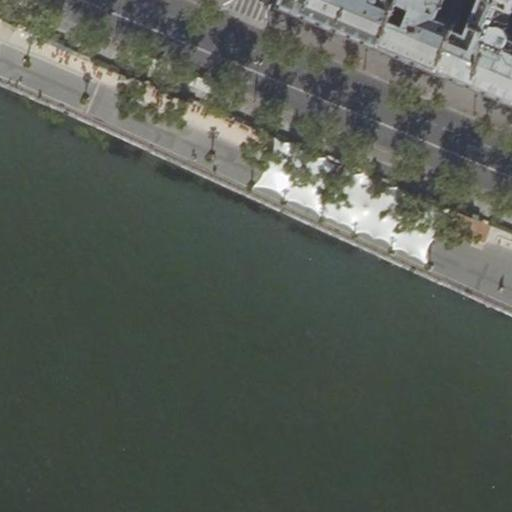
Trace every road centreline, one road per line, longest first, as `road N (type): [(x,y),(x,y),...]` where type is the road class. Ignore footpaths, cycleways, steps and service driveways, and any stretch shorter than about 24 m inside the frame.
road 1 (primary): [(232,54),(511,171)]
road 2 (primary): [(103,0),(232,54)]
